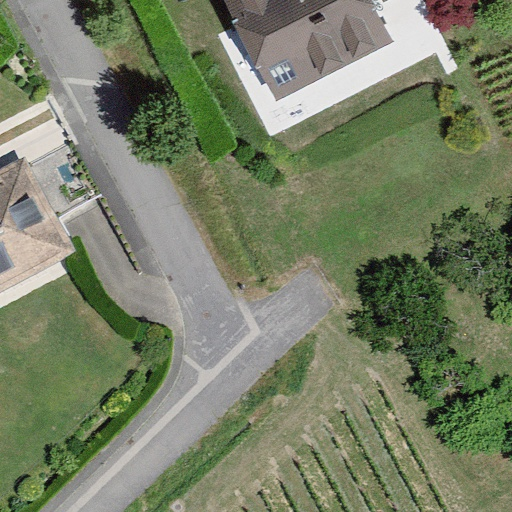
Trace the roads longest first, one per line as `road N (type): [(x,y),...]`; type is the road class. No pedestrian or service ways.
road 1 (residential): [(42,0),(235,354)]
road 2 (residential): [(235,354),(78,511)]
